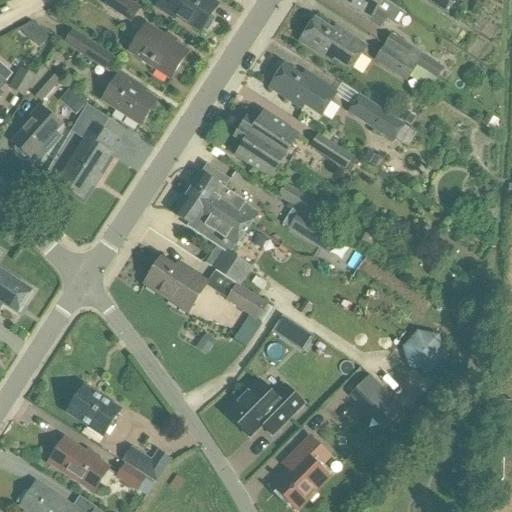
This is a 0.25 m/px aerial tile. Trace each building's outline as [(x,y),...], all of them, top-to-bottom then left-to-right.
[(125,0),(109,0),(106,6),(131,22),(140,9),(125,0)] [(161,0),(157,8),(175,20),(177,17),(201,33),(203,29),(207,32),(215,19),(211,17),(218,6),(209,0),(174,0),(174,1),(171,0),(161,0)] [(342,0),(358,10),(356,13),(381,28),(388,17),(391,20),(398,9),(384,0),(342,0)] [(434,0),(448,9),(454,0),(453,0),(434,0)] [(37,10),(29,22),(47,34),(55,23),(37,10)] [(315,20),(301,42),(333,62),(335,59),(352,69),(366,48),(342,32),(339,36),(315,20)] [(147,26),(129,53),(170,80),(188,53),(147,26)] [(386,46),(416,66),(438,81),(445,70),(393,36),(386,46)] [(88,42),(80,54),(105,71),(113,58),(88,42)] [(416,66),(386,46),(376,61),(406,81),(416,66)] [(0,90),(13,76),(0,63),(0,90)] [(284,67),(270,88),(302,109),(304,105),(322,116),(336,94),(311,79),(309,82),(284,67)] [(35,78),(22,70),(11,89),(25,97),(36,78),(35,78)] [(32,94),(42,103),(60,83),(50,74),(32,94)] [(120,75),(102,102),(140,126),(157,101),(144,93),(146,91),(120,75)] [(69,87),(59,99),(75,113),(85,102),(69,87)] [(359,92),(347,109),(394,140),(407,121),(359,92)] [(13,144),(15,146),(15,153),(22,158),(28,157),(32,161),(62,127),(40,107),(27,123),(30,125),(13,144)] [(248,120),(241,129),(292,162),(298,153),(290,147),(298,136),(265,114),(257,126),(248,120)] [(82,139),(86,142),(58,184),(83,200),(112,157),(109,155),(117,141),(92,124),(82,139)] [(292,162),(241,129),(235,139),(244,145),(236,157),(270,179),(278,167),(286,172),(292,162)] [(345,170),(353,158),(319,136),(311,148),(345,170)] [(191,192),(247,229),(257,214),(244,206),(245,204),(229,193),(229,192),(225,189),(230,181),(209,167),(203,175),(191,192)] [(329,214),(314,204),(287,186),(280,198),(322,225),(329,214)] [(247,229),(191,192),(190,193),(176,215),(195,228),(193,231),(212,243),(215,238),(221,242),(206,265),(223,276),(240,287),(252,270),(229,255),(233,249),(247,229)] [(300,213),(288,230),(327,256),(339,239),(300,213)] [(153,272),(144,286),(188,314),(196,301),(208,283),(186,269),(183,273),(162,259),(153,272)] [(0,270),(0,309),(3,305),(17,315),(32,292),(0,270)] [(237,286),(227,301),(257,320),(267,305),(237,286)] [(283,319),(276,328),(294,340),(300,330),(283,319)] [(409,370),(431,374),(446,357),(439,336),(417,331),(402,348),(409,370)] [(352,395),(383,427),(401,409),(369,378),(352,395)] [(304,405),(286,387),(276,397),(265,386),(260,382),(227,416),(250,439),(262,427),(273,437),(304,405)] [(84,388),(68,414),(104,437),(120,411),(84,388)] [(509,452),(511,402),(493,401),(490,451),(509,452)] [(65,439),(49,464),(95,492),(110,468),(65,439)] [(328,478),(317,468),(328,457),(311,440),(290,461),(295,465),(274,487),(297,509),(328,478)] [(132,449),(124,461),(157,482),(164,471),(164,470),(170,460),(158,453),(153,462),(132,449)] [(125,467),(118,478),(138,491),(145,480),(125,467)] [(25,491),(17,504),(28,511),(79,511),(80,511),(35,484),(29,493),(25,491)]
